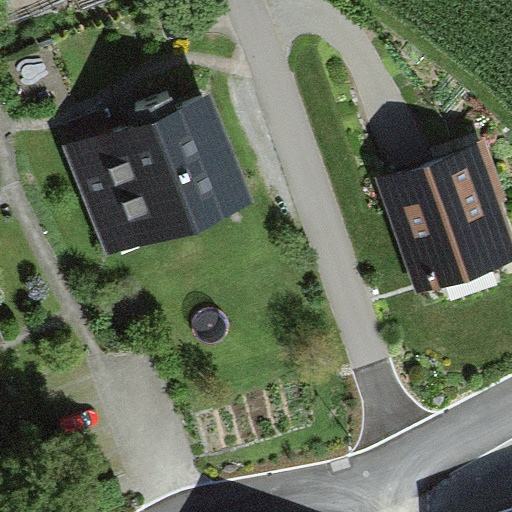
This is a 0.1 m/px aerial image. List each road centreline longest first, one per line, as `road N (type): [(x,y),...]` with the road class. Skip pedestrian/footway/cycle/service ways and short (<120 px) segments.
road 1 (residential): [(406,446),(225,0)]
road 2 (unclassified): [(190,511),(366,457)]
